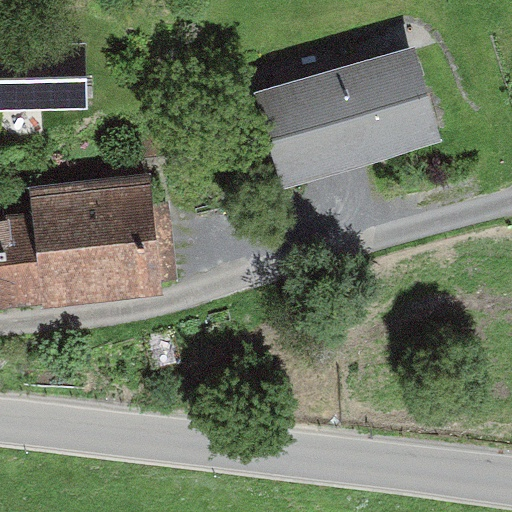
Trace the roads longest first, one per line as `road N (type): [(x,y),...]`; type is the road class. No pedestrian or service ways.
road 1 (track): [(0,328),(193,298),(511,204)]
road 2 (tertiary): [(0,421),(511,483)]
